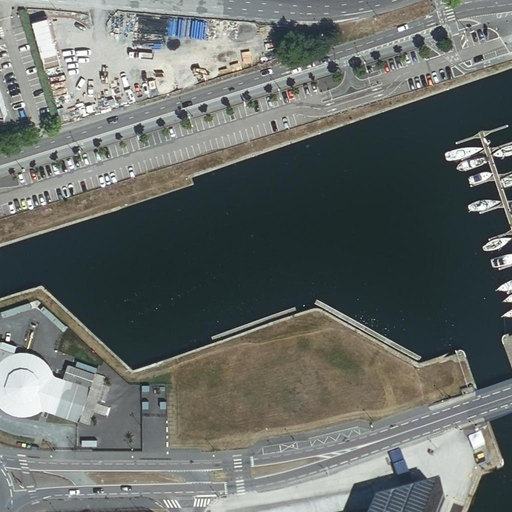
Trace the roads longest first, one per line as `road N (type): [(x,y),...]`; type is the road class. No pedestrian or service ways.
road 1 (primary): [(0,157),(486,6)]
road 2 (tertiary): [(511,397),(330,456)]
road 3 (tertiary): [(190,466),(0,463)]
road 4 (tertiary): [(3,507),(191,488)]
road 5 (tertiary): [(191,488),(275,479),(330,456)]
road 6 (tertiary): [(330,456),(190,466)]
road 7 (primary): [(381,0),(312,10),(242,6)]
